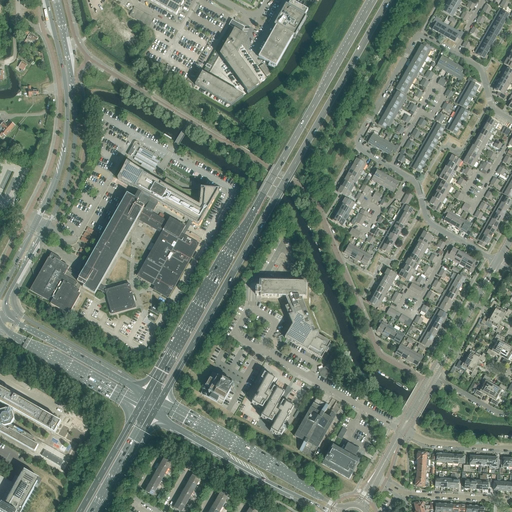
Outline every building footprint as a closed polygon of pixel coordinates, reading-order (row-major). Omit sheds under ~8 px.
[(116,0),(120,2),(120,0),(145,0),(177,18),(180,12),(182,12),(182,10),(185,4),(176,0),(116,0)] [(274,26),(275,26),(276,26),(259,58),(276,67),(294,36),(295,36),(294,37),(295,37),(306,17),(306,16),(306,17),(305,16),(308,10),(291,0),(287,7),(286,6),(287,6),(286,5),(277,21),(276,21),(276,22),(276,23),(274,26)] [(446,3),(445,5),(455,11),(459,6),(449,0),(447,4),(446,3)] [(455,11),(445,5),(444,7),(445,8),(443,12),(452,17),(455,11)] [(115,10),(113,12),(110,9),(107,12),(108,12),(104,16),(106,19),(97,28),(102,32),(108,26),(134,51),(141,43),(137,37),(139,35),(123,20),(118,16),(120,14),(115,10)] [(499,9),(496,15),(507,21),(508,19),(507,18),(509,15),(499,9)] [(493,20),(503,26),(505,22),(506,23),(507,21),(496,15),(493,20)] [(432,30),(438,33),(443,23),(438,20),(435,24),(432,30)] [(503,26),(493,20),(490,26),(501,32),(502,30),(501,29),(503,26)] [(441,36),(443,37),(449,26),(443,23),(438,33),(441,35),(441,36)] [(445,37),(449,39),(454,30),(449,26),(443,37),(445,38),(445,37)] [(499,34),(501,32),(490,26),(487,31),(496,37),(498,33),(499,34)] [(241,33),(234,29),(220,55),(248,93),(248,94),(260,85),(237,54),(242,45),(242,44),(247,36),(241,33)] [(454,30),(449,39),(455,42),(458,37),(460,33),(454,30)] [(487,31),(484,37),(494,43),(496,41),(495,40),(496,37),(487,31)] [(27,38),(35,43),(38,38),(30,33),(27,38)] [(484,37),(481,42),(490,48),(492,44),(493,45),(494,43),(484,37)] [(481,42),(477,48),(487,53),(488,54),(489,52),(488,51),(490,48),(481,42)] [(418,48),(417,50),(428,56),(431,51),(428,49),(422,46),(421,45),(419,49),(418,48)] [(487,53),(477,48),(474,54),(484,59),(487,53)] [(417,53),(415,56),(424,62),(428,56),(417,50),(416,52),(417,53)] [(412,59),(411,61),(421,67),(424,62),(415,56),(413,60),(412,59)] [(436,66),(442,70),(448,59),(446,58),(445,59),(442,57),(438,63),(436,66)] [(450,60),(448,59),(442,70),(447,73),(453,63),(449,61),(450,60)] [(411,64),(409,67),(418,73),(421,67),(411,61),(410,63),(411,64)] [(18,67),(24,71),(27,65),(22,62),(18,67)] [(447,73),(453,76),(458,66),(459,65),(457,64),(456,65),(453,63),(447,73)] [(453,76),(458,79),(459,79),(461,75),(464,70),(458,66),(453,76)] [(406,70),(405,72),(415,78),(418,73),(409,67),(407,71),(406,70)] [(511,70),(507,68),(504,71),(503,71),(502,73),(511,78),(511,70)] [(404,75),(402,78),(412,84),(415,78),(405,72),(403,74),(404,75)] [(231,106),(244,97),(244,96),(208,76),(203,73),(202,73),(196,85),(195,85),(195,86),(196,86),(231,106)] [(511,80),(511,78),(502,73),(501,75),(502,75),(500,79),(510,84),(511,80)] [(399,81),(398,83),(409,89),(412,84),(402,78),(400,82),(399,81)] [(497,84),(507,90),(510,84),(500,79),(498,82),(497,82),(496,84),(497,84)] [(469,82),(465,87),(475,93),(478,87),(473,84),(469,82)] [(409,89),(398,83),(397,85),(398,86),(396,90),(406,95),(409,89)] [(497,84),(494,90),(499,93),(504,95),(507,90),(497,84)] [(465,87),(462,93),(472,98),(474,95),(475,95),(476,93),(475,93),(465,87)] [(394,95),(393,97),(403,103),(407,97),(397,92),(395,95),(394,95)] [(462,93),(459,98),(470,104),(471,102),(470,102),(472,98),(462,93)] [(393,99),(391,103),(400,109),(403,103),(393,97),(392,99),(393,99)] [(470,104),(459,98),(456,104),(466,109),(468,106),(469,106),(470,104)] [(388,106),(387,108),(397,114),(400,109),(391,103),(389,106),(388,106)] [(459,107),(456,113),(466,119),(467,117),(466,116),(468,113),(459,107)] [(386,110),(384,114),(394,119),(397,114),(387,108),(385,110),(386,110)] [(456,113),(452,118),(462,124),(464,120),(465,121),(466,119),(456,113)] [(381,117),(380,119),(391,125),(394,119),(384,114),(383,117),(381,117)] [(452,118),(449,124),(459,129),(460,130),(461,128),(460,127),(462,124),(452,118)] [(488,118),(485,123),(485,124),(495,129),(498,123),(488,118)] [(391,125),(380,119),(379,121),(380,121),(378,125),(388,131),(391,125)] [(15,126),(10,121),(6,125),(3,123),(1,126),(4,128),(0,132),(0,136),(1,137),(3,135),(6,137),(15,126)] [(435,123),(432,129),(442,135),(443,133),(442,132),(444,128),(435,123)] [(484,126),(482,129),(492,134),(495,129),(485,124),(485,123),(484,123),(483,125),(484,126)] [(459,129),(449,124),(446,129),(456,135),(459,129)] [(442,135),(432,129),(429,134),(438,140),(440,136),(441,137),(442,135)] [(479,132),(478,134),(488,140),(492,134),(482,129),(480,132),(479,132)] [(371,146),(373,148),(379,137),(373,134),(368,143),(371,145),(371,146)] [(438,140),(429,134),(425,140),(436,146),(437,144),(436,143),(438,140)] [(478,137),(476,140),(485,145),(488,140),(478,134),(477,136),(478,137)] [(375,148),(379,150),(384,140),(379,137),(373,148),(375,149),(375,148)] [(384,154),(384,153),(390,143),(384,140),(379,150),(382,152),(382,153),(384,154)] [(436,146),(425,140),(422,145),(432,151),(434,147),(435,148),(436,146)] [(485,145),(476,140),(474,143),(473,143),(472,145),(482,151),(485,145)] [(390,143),(384,153),(390,156),(393,151),(396,146),(395,146),(390,143)] [(432,151),(422,145),(419,151),(430,157),(431,155),(430,154),(432,151)] [(482,151),(472,145),(470,147),(472,147),(470,151),(479,156),(482,151)] [(419,151),(416,156),(426,161),(428,158),(429,159),(430,157),(419,151)] [(467,154),(465,156),(476,162),(479,156),(470,151),(468,154),(467,154)] [(426,161),(416,156),(413,162),(423,167),(424,168),(425,165),(424,165),(426,161)] [(452,156),(449,161),(458,167),(462,161),(452,156)] [(476,162),(465,156),(464,158),(465,158),(463,162),(473,168),(476,162)] [(366,164),(363,163),(358,159),(357,159),(353,165),(363,170),(366,164)] [(168,298),(199,244),(181,234),(183,231),(185,227),(170,219),(168,222),(165,221),(158,217),(156,215),(152,213),(158,203),(199,226),(217,193),(183,189),(166,178),(160,186),(155,184),(149,180),(151,176),(127,160),(118,180),(138,191),(136,196),(134,198),(127,194),(88,263),(86,266),(83,264),(78,272),(60,262),(62,259),(52,254),(41,272),(30,291),(37,295),(38,295),(43,298),(44,299),(52,303),(51,304),(69,314),(80,295),(78,294),(80,291),(78,290),(81,284),(84,286),(84,287),(83,288),(89,291),(95,294),(98,289),(106,294),(107,297),(112,314),(136,308),(131,290),(130,288),(129,284),(120,287),(110,289),(108,290),(100,285),(137,219),(162,233),(138,276),(139,277),(155,286),(153,290),(158,292),(168,298)] [(448,163),(446,167),(455,172),(458,167),(449,161),(448,161),(447,163),(448,163)] [(423,167),(413,162),(410,167),(419,173),(423,167)] [(350,170),(360,176),(363,170),(353,165),(350,170)] [(443,170),(441,172),(452,178),(455,172),(446,167),(444,170),(443,170)] [(360,176),(350,170),(347,176),(357,181),(360,176)] [(371,180),(377,183),(383,174),(377,170),(374,176),(371,180)] [(452,178),(441,172),(440,174),(441,174),(439,178),(449,183),(452,178)] [(377,183),(383,186),(388,177),(383,174),(377,183)] [(347,176),(344,181),(354,187),(357,181),(347,176)] [(383,186),(388,189),(394,180),(388,177),(383,186)] [(394,180),(388,189),(394,193),(399,183),(394,180)] [(341,187),(350,192),(354,187),(344,181),(341,187)] [(439,184),(438,186),(448,192),(452,187),(442,181),(440,185),(439,184)] [(438,189),(436,192),(445,198),(448,192),(438,186),(437,188),(438,189)] [(350,192),(341,187),(338,192),(347,198),(350,192)] [(511,192),(504,188),(501,193),(511,199),(511,196),(511,192)] [(432,197),(433,198),(442,203),(445,198),(436,192),(434,196),(433,195),(432,197)] [(502,196),(499,201),(509,207),(511,205),(510,205),(511,201),(502,196)] [(345,198),(342,204),(352,209),(355,204),(345,198)] [(433,198),(429,204),(439,209),(442,203),(433,198)] [(499,201),(496,207),(505,212),(507,209),(508,209),(509,207),(499,201)] [(339,209),(348,215),(352,209),(342,204),(339,209)] [(400,210),(410,216),(413,210),(407,206),(404,204),(400,210)] [(505,212),(496,207),(493,212),(503,218),(504,216),(503,216),(505,212)] [(339,209),(336,215),(345,220),(348,215),(339,209)] [(400,210),(397,216),(407,221),(410,216),(400,210)] [(444,221),(449,224),(455,215),(449,211),(447,216),(444,221)] [(493,212),(489,218),(499,223),(501,220),(502,220),(503,218),(493,212)] [(345,220),(336,215),(332,221),(342,226),(345,220)] [(460,218),(455,215),(449,224),(449,225),(451,226),(451,225),(455,227),(460,218)] [(397,216),(394,221),(404,226),(407,221),(397,216)] [(460,231),(466,221),(460,218),(455,227),(458,229),(458,230),(460,231)] [(499,223),(489,218),(486,223),(497,229),(498,227),(497,227),(499,223)] [(404,226),(394,221),(391,227),(401,232),(404,226)] [(466,221),(460,231),(462,233),(462,232),(466,234),(469,228),(471,224),(466,221)] [(486,223),(483,229),(493,234),(495,231),(496,231),(497,229),(486,223)] [(401,232),(391,227),(388,232),(397,237),(401,232)] [(480,234),(491,240),(492,238),(491,238),(493,234),(483,229),(480,234)] [(388,232),(385,237),(394,243),(397,237),(388,232)] [(424,232),(421,237),(430,243),(433,237),(424,232)] [(244,302),(244,305),(256,305),(257,296),(257,294),(260,295),(260,297),(286,297),(288,304),(289,305),(287,306),(285,307),(292,325),(288,333),(285,338),(290,341),(322,359),(324,360),(325,360),(330,351),(328,350),(329,350),(327,349),(330,343),(331,342),(318,335),(319,334),(318,331),(315,332),(302,300),(302,298),(306,298),(307,283),(289,282),(299,264),(289,240),(286,238),(287,237),(285,236),(284,237),(280,234),(279,234),(257,272),(253,272),(252,272),(244,285),(244,288),(244,294),(244,302)] [(491,240),(480,234),(477,240),(480,241),(486,245),(489,242),(490,242),(491,240)] [(385,237),(382,243),(391,248),(394,243),(385,237)] [(421,237),(417,243),(427,248),(430,243),(421,237)] [(391,248),(382,243),(378,249),(388,254),(391,248)] [(417,243),(414,248),(424,254),(427,248),(417,243)] [(344,253),(349,256),(355,247),(349,244),(344,253)] [(361,250),(355,247),(349,256),(355,260),(361,250)] [(411,254),(421,259),(424,254),(414,248),(411,254)] [(448,258),(453,261),(459,251),(453,248),(450,254),(448,258)] [(355,260),(361,263),(366,253),(361,250),(355,260)] [(453,261),(459,264),(464,254),(459,251),(453,261)] [(366,253),(361,263),(366,266),(372,256),(366,253)] [(421,259),(411,254),(408,259),(418,265),(421,259)] [(459,264),(464,267),(470,258),(464,254),(459,264)] [(464,267),(470,270),(472,266),(475,261),(470,258),(464,267)] [(415,270),(418,265),(408,259),(405,265),(415,270)] [(415,270),(405,265),(402,270),(411,276),(415,270)] [(387,269),(384,275),(394,280),(397,275),(387,269)] [(411,276),(402,270),(399,276),(408,281),(411,276)] [(452,279),(462,285),(465,279),(455,274),(452,279)] [(384,275),(381,280),(391,286),(394,280),(384,275)] [(462,285),(452,279),(449,285),(459,290),(462,285)] [(381,280),(378,286),(388,291),(391,286),(381,280)] [(449,285),(446,290),(456,296),(459,290),(449,285)] [(384,297),(388,291),(378,286),(375,291),(384,297)] [(456,296),(446,290),(443,296),(452,301),(456,296)] [(384,297),(375,291),(372,297),(381,302),(384,297)] [(443,296),(440,301),(449,307),(452,301),(443,296)] [(381,302),(372,297),(368,303),(378,308),(381,302)] [(449,307),(440,301),(436,307),(446,312),(449,307)] [(493,309),(491,314),(496,317),(501,309),(496,306),(497,303),(493,301),(490,307),(493,309)] [(447,315),(437,309),(434,315),(444,320),(447,315)] [(501,309),(496,317),(502,321),(505,316),(508,318),(511,311),(508,309),(507,312),(501,309)] [(486,322),(492,325),(496,317),(491,314),(488,319),(484,317),(481,323),(485,325),(486,322)] [(434,315),(431,320),(441,326),(444,320),(434,315)] [(496,317),(492,325),(497,329),(496,331),(500,334),(503,327),(499,325),(502,321),(496,317)] [(431,320),(428,326),(438,331),(441,326),(431,320)] [(377,331),(382,335),(388,325),(382,322),(377,331)] [(382,335),(388,338),(393,328),(388,325),(382,335)] [(428,326),(425,331),(434,337),(438,331),(428,326)] [(388,338),(393,341),(399,331),(393,328),(388,338)] [(399,331),(393,341),(399,344),(404,335),(399,331)] [(425,331),(422,337),(431,342),(434,337),(425,331)] [(494,345),(502,350),(506,344),(501,341),(503,338),(497,334),(494,338),(497,340),(494,345)] [(431,342),(422,337),(419,343),(428,348),(431,342)] [(395,354),(401,357),(406,348),(401,344),(395,354)] [(506,344),(502,350),(511,355),(511,352),(511,344),(510,347),(506,344)] [(466,358),(471,361),(476,353),(471,350),(472,347),(468,345),(465,351),(468,353),(466,358)] [(494,353),(499,356),(502,350),(494,345),(491,351),(488,349),(486,353),(492,356),(494,353)] [(401,357),(406,360),(412,351),(406,348),(401,357)] [(502,350),(499,356),(504,358),(502,362),(508,365),(510,362),(508,360),(511,355),(502,350)] [(325,368),(319,370),(321,376),(326,378),(337,359),(336,355),(334,351),(328,362),(325,368)] [(406,360),(412,363),(417,354),(412,351),(406,360)] [(476,353),(471,361),(477,365),(480,360),(483,362),(487,356),(483,353),(481,356),(476,353)] [(417,354),(412,363),(418,367),(423,357),(417,354)] [(461,367),(467,370),(471,361),(466,358),(463,363),(459,361),(456,367),(460,369),(461,367)] [(471,361),(467,370),(472,373),(471,376),(474,378),(478,371),(474,369),(477,365),(471,361)] [(260,408),(262,408),(265,410),(261,417),(263,418),(265,418),(264,419),(266,420),(268,420),(267,421),(269,422),(271,422),(274,424),(270,431),(272,432),(274,432),(273,433),(275,434),(277,434),(277,435),(278,436),(281,436),(284,430),(282,429),(284,426),(283,426),(283,425),(285,424),(286,423),(285,422),(287,421),(288,419),(287,419),(289,418),(290,416),(289,415),(294,407),(293,407),(292,405),(290,404),(290,405),(289,403),(287,402),(286,403),(286,401),(283,400),(282,403),(280,401),(284,393),(283,391),(281,390),(280,391),(280,389),(278,388),(277,389),(276,387),(274,386),(274,387),(271,386),(275,379),(274,379),(273,377),(272,376),(271,377),(270,375),(268,374),(268,375),(267,373),(265,372),(261,379),(263,380),(262,383),(263,383),(262,384),(260,385),(259,386),(260,387),(259,388),(258,390),(259,390),(257,391),(256,393),(257,394),(251,403),(253,404),(255,404),(255,405),(256,406),(259,406),(258,407),(260,408)] [(231,388),(232,387),(233,387),(234,386),(234,385),(233,384),(232,383),(231,384),(230,384),(232,381),(229,380),(224,377),(223,380),(213,374),(206,386),(205,386),(203,384),(202,387),(204,388),(205,389),(202,394),(221,405),(230,390),(231,391),(233,392),(234,389),(231,388)] [(485,380),(482,386),(490,391),(494,385),(489,382),(491,379),(485,375),(482,379),(485,380)] [(494,385),(490,391),(499,395),(502,390),(504,391),(507,387),(500,384),(498,388),(494,385)] [(482,394),(487,396),(490,391),(482,386),(479,391),(476,390),(474,394),(480,397),(482,394)] [(0,387),(0,402),(9,408),(8,410),(7,409),(0,411),(0,432),(35,452),(39,445),(38,445),(32,442),(34,438),(14,427),(11,425),(15,419),(13,413),(12,412),(13,410),(55,434),(61,422),(20,399),(19,399),(16,397),(16,396),(0,387)] [(490,391),(487,396),(492,399),(490,403),(496,406),(498,402),(495,401),(499,395),(490,391)] [(299,451),(312,458),(333,420),(324,414),(329,405),(316,398),(294,436),(304,442),(299,451)] [(348,443),(343,451),(333,445),(322,464),(349,479),(359,460),(354,457),(359,449),(348,443)] [(48,452),(45,450),(42,456),(45,458),(51,461),(60,466),(61,467),(64,461),(48,452)] [(508,467),(509,459),(507,458),(506,458),(504,457),(504,458),(503,458),(503,461),(501,461),(501,468),(500,468),(499,474),(503,474),(503,467),(506,467),(506,470),(508,470),(508,467)] [(161,464),(168,469),(171,463),(164,459),(161,464)] [(157,470),(165,474),(168,469),(161,464),(157,470)] [(0,511),(20,511),(39,478),(25,470),(21,476),(16,486),(0,476),(0,511)] [(157,470),(154,475),(162,480),(165,474),(157,470)] [(154,475),(151,481),(159,485),(162,480),(154,475)] [(200,479),(192,475),(189,481),(197,485),(200,479)] [(148,486),(156,490),(159,485),(151,481),(148,486)] [(197,485),(189,481),(186,486),(194,490),(197,485)] [(156,490),(148,486),(145,491),(153,496),(156,490)] [(194,490),(186,486),(183,491),(191,496),(194,490)] [(180,497),(188,501),(191,496),(183,491),(180,497)] [(221,491),(218,497),(226,501),(229,496),(221,491)] [(188,501),(180,497),(177,502),(185,507),(188,501)] [(218,497),(215,502),(223,507),(226,501),(218,497)] [(181,511),(185,507),(177,502),(174,508),(181,511)] [(219,511),(223,507),(215,502),(212,508),(219,511)] [(414,504),(416,511),(425,508),(427,508),(430,508),(430,505),(427,505),(425,506),(423,506),(423,503),(419,504),(419,502),(414,504)]
